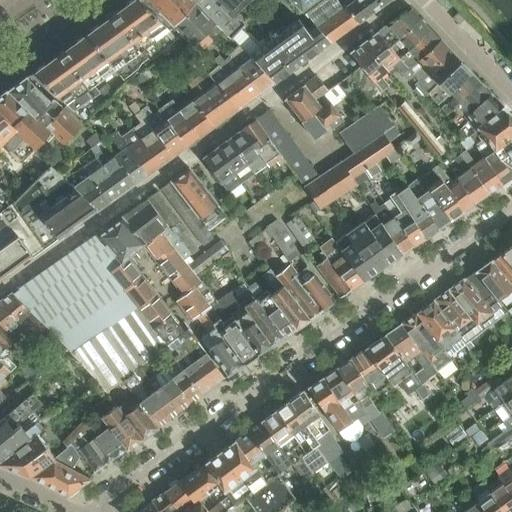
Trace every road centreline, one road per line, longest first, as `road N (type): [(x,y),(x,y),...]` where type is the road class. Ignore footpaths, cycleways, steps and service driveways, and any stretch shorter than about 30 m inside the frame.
road 1 (residential): [(89,511),(511,207)]
road 2 (residential): [(400,0),(0,290)]
road 3 (residential): [(511,87),(429,0)]
